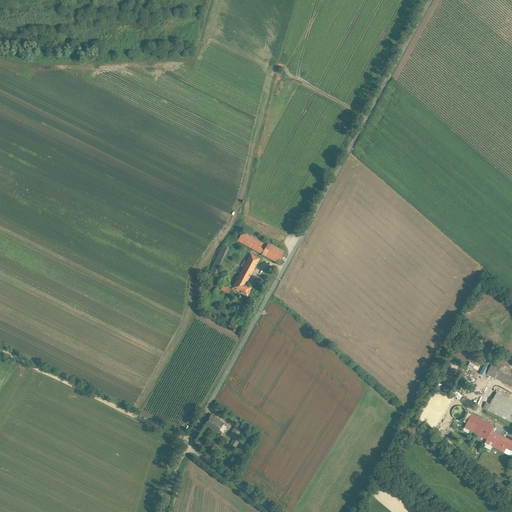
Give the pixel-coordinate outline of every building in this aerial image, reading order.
[(268,243),(244,229),(237,241),(261,254),(268,243)] [(285,252),(268,243),(261,254),(278,263),(285,252)] [(229,247),(223,244),(210,272),(216,275),(229,247)] [(251,254),(241,272),(239,272),(239,273),(240,274),(237,280),(243,283),(246,279),(247,280),(259,259),(251,254)] [(243,283),(237,280),(232,288),(247,296),(251,288),(243,283)] [(232,291),(223,286),(221,290),(230,295),(232,291)] [(229,297),(222,309),(226,311),(233,299),(229,297)] [(511,369),(494,360),(487,374),(511,386),(511,369)] [(511,400),(497,392),(490,405),(488,410),(511,422),(511,400)] [(466,416),(466,413),(466,410),(464,408),(462,406),(459,406),(456,406),(454,408),(453,410),(452,413),(453,416),(454,418),(457,419),(459,420),(462,419),(464,418),(466,416)] [(494,426),(472,414),(465,428),(487,439),(488,438),(491,432),(494,426)] [(224,424),(211,415),(204,425),(217,433),(219,430),(224,424)] [(238,419),(233,415),(229,420),(235,424),(238,419)] [(243,430),(236,425),(229,434),(237,439),(243,430)] [(511,442),(496,434),(493,440),(499,444),(511,450),(511,442)] [(511,450),(499,444),(497,448),(509,454),(511,450)]
